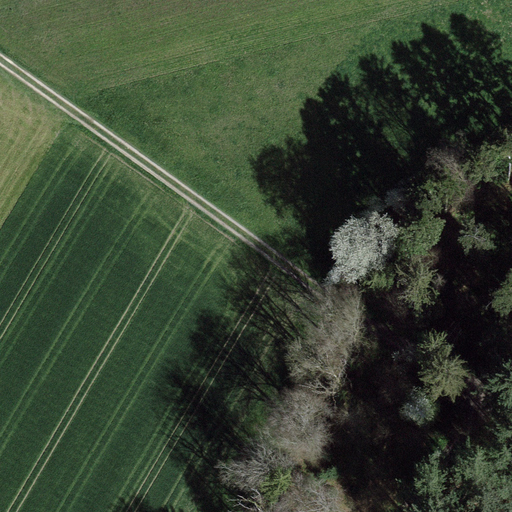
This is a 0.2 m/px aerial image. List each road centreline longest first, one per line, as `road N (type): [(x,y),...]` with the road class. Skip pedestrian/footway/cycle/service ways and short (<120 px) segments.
road 1 (track): [(0,59),(479,397)]
road 2 (track): [(511,369),(479,397),(390,511)]
